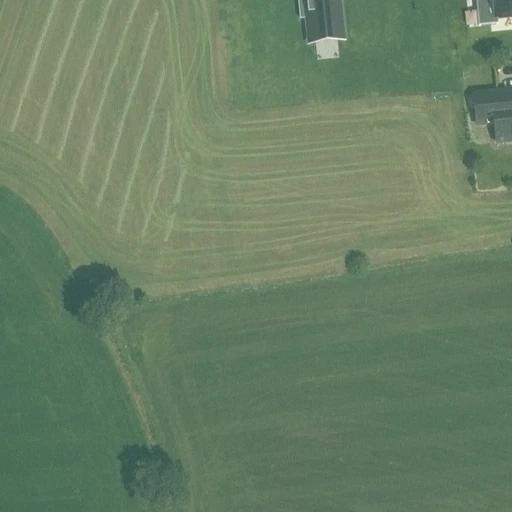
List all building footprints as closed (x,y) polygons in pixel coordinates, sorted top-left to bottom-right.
[(209,0),(216,132),(253,130),(247,0),(209,0)] [(293,0),(297,37),(330,34),(327,2),(328,2),(328,0),(293,0)] [(403,67),(398,0),(354,0),(356,14),(368,13),(372,69),(403,67)] [(511,0),(482,0),(483,2),(497,0),(499,19),(511,17),(511,0)] [(468,113),(466,90),(330,98),(331,122),(468,113)] [(495,124),(497,143),(511,141),(511,105),(498,107),(496,92),(473,95),(477,126),(495,124)]
